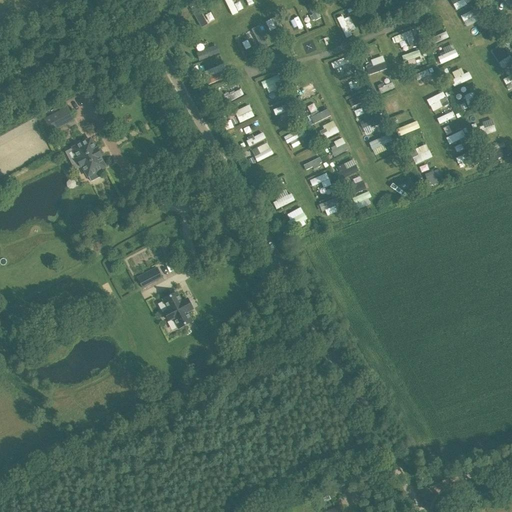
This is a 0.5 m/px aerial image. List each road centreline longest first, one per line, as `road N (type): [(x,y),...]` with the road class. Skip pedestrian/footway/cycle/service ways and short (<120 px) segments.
road 1 (unclassified): [(408,491),(127,0)]
road 2 (unknown): [(228,178),(177,207),(155,206),(134,193),(85,108)]
